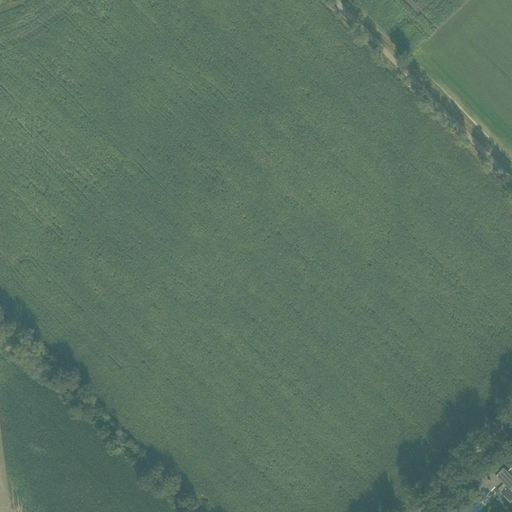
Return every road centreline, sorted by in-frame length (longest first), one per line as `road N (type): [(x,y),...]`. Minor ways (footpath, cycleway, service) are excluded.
road 1 (unclassified): [(511,180),(333,0)]
road 2 (track): [(511,416),(416,511)]
